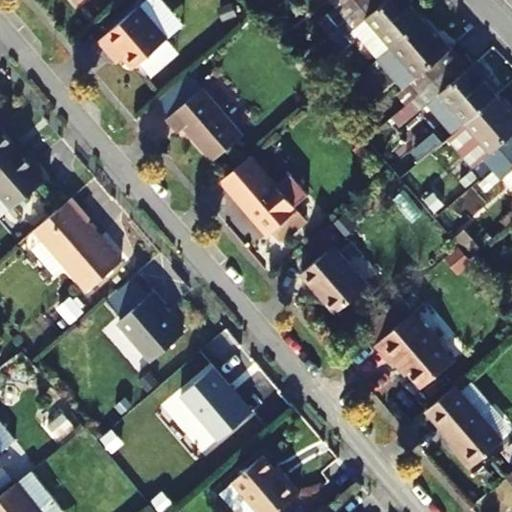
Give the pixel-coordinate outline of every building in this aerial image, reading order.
[(338,20),(361,0),(319,0),(328,10),(314,23),(322,34),(325,31),(338,20)] [(361,0),(338,20),(371,59),(418,19),(401,0),(361,0)] [(167,41),(138,8),(99,41),(118,62),(123,58),(133,69),(167,41)] [(406,94),(450,56),(418,19),(371,59),(395,88),(388,94),(396,103),(406,94)] [(371,59),(338,20),(325,31),(359,70),(371,59)] [(450,56),(406,94),(415,105),(431,92),(456,121),(490,92),(455,52),(450,56)] [(242,136),(202,90),(167,119),(178,132),(184,128),(212,161),(242,136)] [(456,121),(431,92),(415,105),(441,135),(445,131),(456,121)] [(484,152),(473,161),(468,166),(477,175),(484,169),(511,143),(505,135),(511,127),(511,117),(490,92),(456,121),(484,152)] [(445,131),(473,161),(484,152),(456,121),(445,131)] [(32,165),(0,128),(0,195),(11,209),(49,177),(36,162),(32,165)] [(511,143),(484,169),(493,180),(496,178),(511,195),(511,143)] [(401,176),(414,195),(445,173),(431,154),(401,176)] [(296,210),(250,156),(241,163),(221,181),(266,236),(296,210)] [(90,220),(71,198),(35,230),(87,291),(122,261),(88,222),(90,220)] [(366,285),(332,246),(300,274),(333,313),(366,285)] [(165,305),(154,291),(118,323),(152,362),(183,335),(160,309),(165,305)] [(452,361),(411,314),(374,345),(392,367),(398,362),(420,388),(452,361)] [(251,412),(214,368),(180,396),(217,440),(251,412)] [(501,441),(453,386),(445,394),(424,411),(459,451),(457,453),(469,468),(501,441)] [(280,477),(261,455),(232,481),(257,511),(275,511),(299,492),(283,474),(280,477)] [(40,511),(17,482),(0,494),(0,511),(40,511)]
